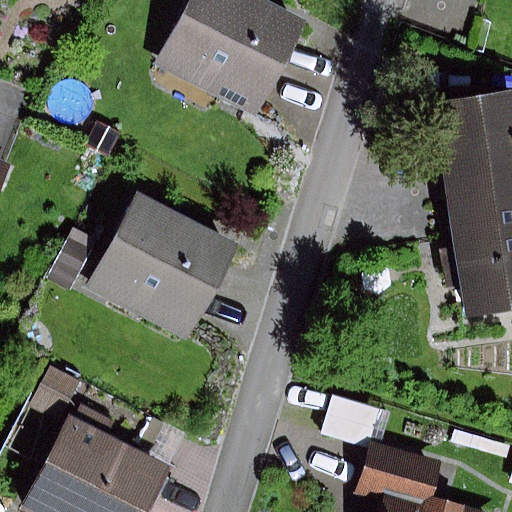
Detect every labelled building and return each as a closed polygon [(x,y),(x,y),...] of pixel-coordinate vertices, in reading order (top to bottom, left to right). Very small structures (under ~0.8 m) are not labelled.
[(298,26),(242,0),(188,0),(158,66),(257,113),(298,26)] [(511,108),(510,96),(423,109),(456,319),(511,309),(511,108)] [(237,256),(136,197),(84,284),(185,343),(237,256)] [(49,367),(28,407),(56,422),(77,382),(49,367)] [(139,511),(161,467),(64,420),(18,511),(139,511)] [(440,460),(369,440),(355,493),(374,498),(370,511),(486,511),(429,496),(440,460)]
